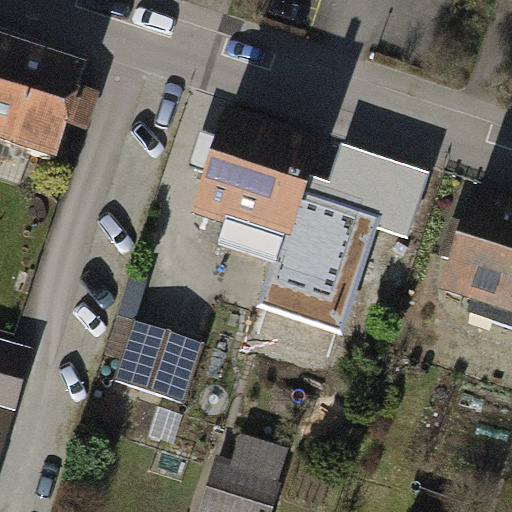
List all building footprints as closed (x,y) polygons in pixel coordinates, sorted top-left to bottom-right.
[(0,51),(0,166),(54,185),(70,140),(88,146),(102,106),(83,100),(89,82),(0,51)] [(209,175),(198,211),(228,221),(220,245),(280,264),(268,302),(340,325),(373,220),(301,198),(318,146),(229,117),(221,141),(203,136),(193,169),(209,175)] [(511,222),(470,208),(436,307),(511,333),(511,222)] [(125,373),(116,399),(187,423),(208,358),(122,329),(109,367),(125,373)] [(0,474),(36,362),(0,350),(0,474)] [(220,472),(207,511),(280,511),(295,466),(244,450),(235,477),(220,472)] [(464,511),(465,511),(423,499),(418,511),(464,511)]
